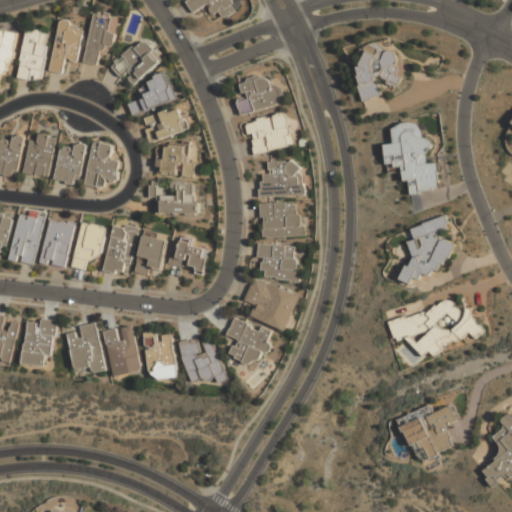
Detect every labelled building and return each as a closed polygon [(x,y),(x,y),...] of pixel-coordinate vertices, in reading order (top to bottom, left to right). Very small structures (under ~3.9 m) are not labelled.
[(96,13),(85,61),(106,66),(117,17),(96,13)] [(67,62),(79,65),(86,25),(60,21),(51,71),(65,73),(67,62)] [(17,32),(0,28),(0,86),(6,88),(17,32)] [(50,32),(27,28),(19,76),(42,80),(50,32)] [(114,65),(134,87),(164,59),(143,37),(114,65)] [(382,95),(379,83),(404,77),(397,48),(385,51),(383,42),(363,47),(367,64),(355,66),(364,100),(382,95)] [(130,102),(136,116),(178,98),(167,73),(136,87),(141,97),(130,102)] [(244,115),(287,102),(282,83),(271,86),(267,74),(235,83),(244,115)] [(185,106),(144,121),(152,143),(193,129),(185,106)] [(255,155),(295,145),(287,111),(247,121),(255,155)] [(441,189),(437,162),(430,163),(427,140),(423,141),(420,122),(391,126),(393,144),(384,145),(387,173),(402,172),(403,181),(409,180),(410,193),(441,189)] [(31,140),(25,173),(50,177),(58,137),(41,134),(39,142),(31,140)] [(25,137),(11,135),(10,140),(0,138),(0,174),(18,177),(25,137)] [(80,185),(89,146),(64,140),(55,179),(80,185)] [(114,144),(93,142),(88,185),(107,188),(108,180),(119,181),(121,160),(112,159),(114,144)] [(196,161),(188,161),(188,146),(159,146),(159,176),(196,176),(196,161)] [(261,197),(304,196),(303,160),(269,161),(269,174),(260,174),(261,197)] [(199,184),(179,184),(179,194),(165,194),(165,183),(152,183),(152,199),(160,199),(160,214),(199,214),(199,184)] [(305,237),(305,213),(296,213),(296,203),(261,203),(261,238),(305,237)] [(15,215),(0,211),(0,251),(6,253),(15,215)] [(47,219),(21,213),(11,259),(36,265),(47,219)] [(412,227),(416,239),(409,241),(416,261),(406,265),(410,277),(459,262),(450,233),(452,232),(447,216),(412,227)] [(41,265),(66,271),(77,224),(52,218),(41,265)] [(83,222),(74,267),(88,270),(90,261),(101,263),(108,227),(83,222)] [(115,223),(105,271),(129,276),(139,229),(115,223)] [(137,272),(149,275),(151,266),(162,269),(168,238),(145,233),(137,272)] [(211,248),(178,238),(170,263),(204,273),(211,248)] [(297,282),(301,247),(262,244),(259,278),(297,282)] [(286,332),(301,295),(256,278),(241,314),(286,332)] [(390,322),(398,342),(408,338),(424,355),(433,352),(436,355),(448,344),(466,337),(470,342),(478,339),(486,332),(484,327),(455,297),(390,322)] [(0,358),(14,361),(21,321),(10,319),(10,317),(0,314),(0,358)] [(24,363),(53,365),(56,321),(28,318),(24,363)] [(273,333),(236,318),(228,337),(237,340),(230,356),(258,368),(273,333)] [(79,326),(80,332),(68,334),(75,370),(88,367),(89,373),(107,370),(98,323),(79,326)] [(114,377),(143,370),(133,325),(104,331),(114,377)] [(146,334),(147,378),(176,377),(175,333),(146,334)] [(213,336),(181,345),(193,385),(225,375),(213,336)] [(402,418),(420,462),(456,447),(448,426),(459,421),(453,406),(435,413),(432,405),(402,418)] [(497,489),(511,475),(511,411),(502,421),(506,426),(493,437),(505,451),(482,471),(497,489)]
